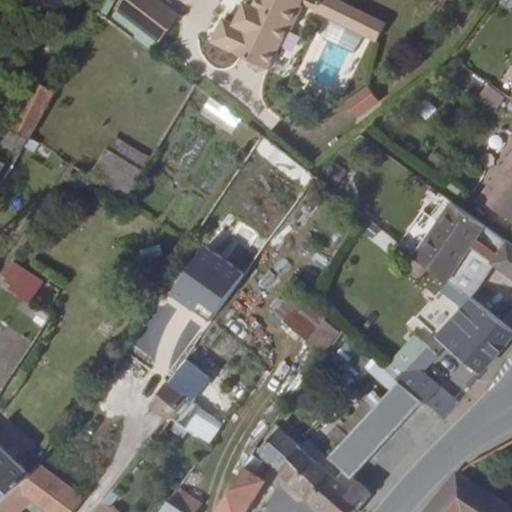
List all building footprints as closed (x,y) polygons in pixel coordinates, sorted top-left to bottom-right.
[(190,17),(168,0),(135,0),(128,9),(170,43),(190,17)] [(299,0),(240,0),(234,13),(222,7),(210,29),(244,50),(245,56),(254,61),(265,59),(286,20),(289,22),(299,0)] [(376,41),(386,21),(342,0),(316,0),(311,11),(376,41)] [(151,41),(122,20),(112,34),(141,55),(151,41)] [(87,55),(79,52),(64,78),(51,73),(18,127),(39,137),(87,55)] [(494,111),(505,98),(488,84),(477,97),(494,111)] [(367,85),(343,103),(355,119),(379,101),(367,85)] [(259,123),(228,99),(211,122),(242,146),(259,123)] [(162,159),(123,135),(99,174),(138,199),(162,159)] [(0,176),(10,160),(0,154),(0,176)] [(511,158),(489,191),(511,207),(511,158)] [(511,230),(465,198),(452,216),(428,251),(462,278),(485,246),(511,264),(511,230)] [(167,292),(211,322),(246,271),(201,241),(167,292)] [(66,278),(29,255),(16,277),(52,301),(66,278)] [(7,265),(0,260),(0,279),(2,281),(8,272),(4,270),(7,265)] [(298,338),(317,320),(289,291),(270,309),(298,338)] [(511,315),(491,299),(453,337),(494,371),(511,351),(511,315)] [(321,317),(308,332),(327,349),(340,334),(321,317)] [(445,392),(440,399),(457,413),(472,396),(453,382),(454,381),(444,371),(453,360),(442,350),(422,373),(445,392)] [(437,397),(440,399),(445,392),(422,373),(420,375),(416,380),(437,397)] [(167,396),(191,409),(203,393),(181,377),(167,396)] [(437,397),(416,380),(344,465),(351,470),(326,500),(340,511),(369,511),(383,496),(372,487),(374,484),(365,477),(437,397)] [(184,418),(191,409),(167,396),(161,404),(181,421),(184,418)] [(317,414),(311,409),(303,419),(319,432),(331,419),(321,410),(317,414)] [(217,414),(212,421),(230,433),(235,425),(217,414)] [(230,433),(212,421),(206,432),(223,443),(230,433)] [(352,434),(337,421),(327,431),(343,445),(352,434)] [(293,467),(316,442),(294,425),(273,449),(293,467)] [(323,435),(316,442),(293,467),(311,482),(308,485),(326,500),(351,470),(344,465),(333,456),(343,445),(327,431),(323,435)] [(0,511),(7,511),(18,502),(28,491),(37,482),(0,436),(0,511)] [(53,463),(37,482),(28,491),(45,504),(53,511),(80,511),(94,495),(53,463)] [(255,511),(277,479),(256,466),(230,508),(236,511),(255,511)] [(511,511),(511,494),(472,470),(436,511),(511,511)] [(225,486),(204,471),(195,484),(216,500),(225,486)] [(216,500),(195,484),(174,511),(213,511),(220,503),(216,500)] [(38,511),(45,504),(28,491),(18,502),(30,511),(38,511)] [(30,511),(18,502),(7,511),(30,511)] [(142,511),(132,502),(123,511),(142,511)]
